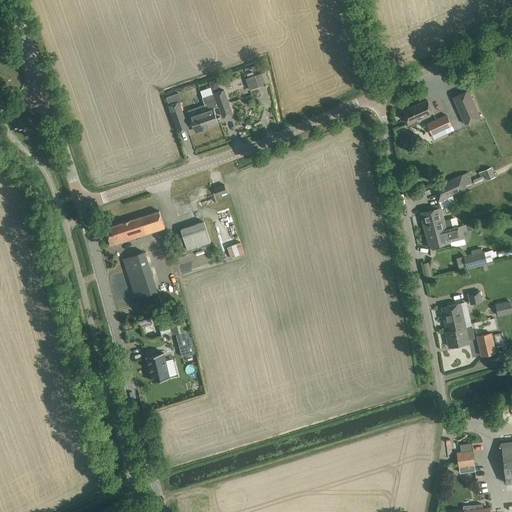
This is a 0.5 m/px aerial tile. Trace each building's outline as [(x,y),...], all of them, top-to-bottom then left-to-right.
[(255,75),(246,79),(250,90),(259,86),(255,75)] [(481,118),(468,90),(453,97),(466,125),(481,118)] [(207,110),(191,116),(193,122),(196,132),(218,124),(213,109),(219,107),(223,116),(232,113),(229,104),(224,91),(215,94),(213,95),(203,98),(202,99),(204,104),(207,110)] [(179,93),(166,97),(169,105),(170,106),(179,132),(188,129),(179,103),(180,103),(182,102),(179,93)] [(406,123),(408,122),(409,123),(433,112),(427,100),(403,111),(405,115),(403,116),(406,123)] [(432,135),(451,126),(446,115),(427,124),(432,135)] [(487,180),(495,176),(491,167),(479,173),(481,177),(485,175),(487,180)] [(472,184),(469,171),(435,187),(438,202),(466,190),(465,187),(472,184)] [(180,210),(211,199),(206,185),(175,196),(180,210)] [(227,192),(224,185),(215,188),(217,195),(227,192)] [(443,220),(440,208),(421,213),(426,235),(453,228),(451,219),(443,220)] [(165,228),(159,211),(105,228),(111,246),(165,228)] [(211,243),(204,221),(181,229),(188,250),(211,243)] [(453,228),(426,235),(430,248),(439,245),(449,243),(451,242),(450,242),(464,238),(465,238),(464,232),(468,231),(466,224),(458,227),(453,228)] [(241,241),(224,246),(228,258),(245,253),(241,241)] [(464,256),(456,258),(460,270),(467,268),(480,265),(492,262),(487,263),(487,262),(495,260),(495,258),(498,257),(497,252),(497,251),(493,252),(493,250),(484,252),(484,250),(482,251),(472,254),(464,255),(464,256)] [(157,291),(145,252),(123,259),(136,298),(157,291)] [(487,264),(480,265),(481,271),(488,270),(487,268),(493,267),(492,262),(487,264)] [(482,301),(480,290),(468,293),(470,304),(482,301)] [(163,306),(159,294),(136,302),(141,314),(163,306)] [(511,310),(510,300),(503,302),(505,315),(511,313),(511,310)] [(447,329),(465,325),(460,303),(442,307),(447,329)] [(184,309),(158,316),(163,336),(176,333),(189,330),(184,309)] [(465,328),(465,325),(447,329),(447,331),(446,332),(449,347),(469,343),(468,340),(475,338),(472,326),(465,328)] [(189,330),(176,333),(182,357),(196,353),(192,335),(190,335),(189,330)] [(501,332),(494,334),(497,347),(505,345),(501,332)] [(494,353),(490,334),(476,337),(481,356),(494,353)] [(163,352),(147,356),(153,381),(170,377),(169,376),(177,374),(173,358),(165,360),(163,352)] [(511,482),(511,441),(501,443),(506,483),(511,482)] [(472,451),(457,453),(459,463),(467,462),(468,466),(474,465),(472,451)]
